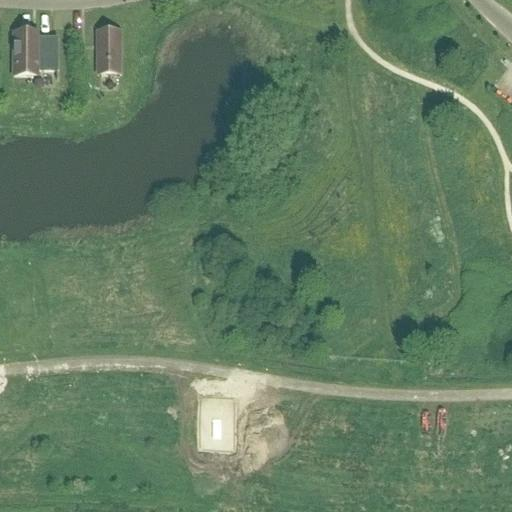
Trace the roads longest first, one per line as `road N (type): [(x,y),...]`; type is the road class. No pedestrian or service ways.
road 1 (residential): [(511,396),(393,398),(113,363),(0,373)]
road 2 (residential): [(0,4),(120,0)]
